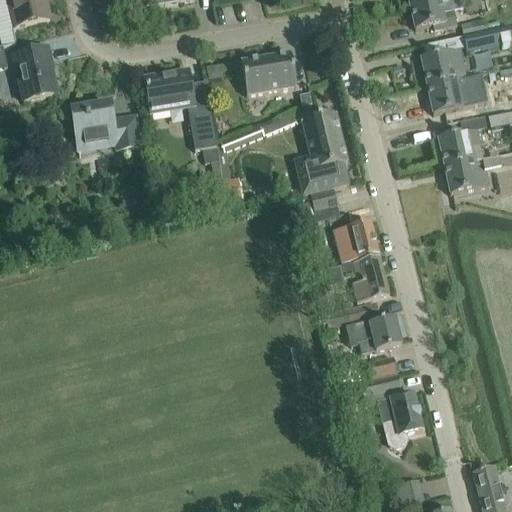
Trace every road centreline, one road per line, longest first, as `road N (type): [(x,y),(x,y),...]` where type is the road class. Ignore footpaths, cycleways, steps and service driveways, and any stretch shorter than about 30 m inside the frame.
road 1 (residential): [(466,511),(340,19)]
road 2 (residential): [(340,19),(111,55),(93,46),(76,0)]
